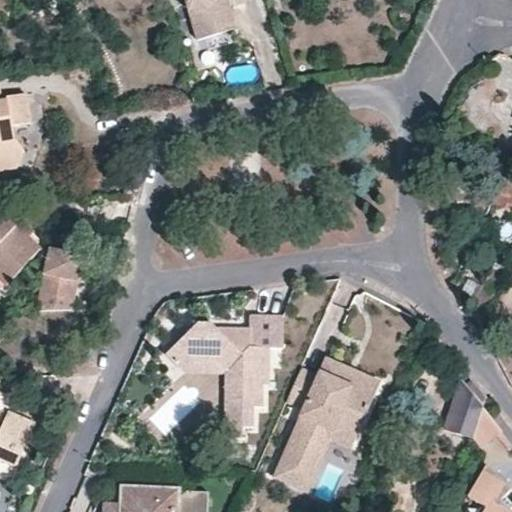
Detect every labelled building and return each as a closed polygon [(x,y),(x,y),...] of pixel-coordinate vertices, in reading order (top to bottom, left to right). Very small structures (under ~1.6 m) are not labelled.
[(186,0),(199,42),(222,36),(213,7),(228,2),(230,1),(229,0),(186,0)] [(228,2),(213,7),(222,36),(237,31),(228,2)] [(31,130),(27,101),(9,103),(9,108),(5,109),(0,78),(0,177),(16,175),(26,157),(18,146),(16,133),(31,130)] [(509,211),(511,205),(511,179),(505,176),(492,202),(509,211)] [(447,202),(469,202),(469,184),(448,184),(447,202)] [(20,218),(10,220),(38,245),(43,239),(20,218)] [(0,277),(10,286),(43,250),(38,245),(10,220),(0,220),(0,277)] [(49,246),(35,310),(73,308),(83,254),(49,246)] [(198,363),(218,362),(230,373),(231,401),(232,441),(248,441),(248,430),(257,430),(257,408),(265,408),(265,385),(271,385),(271,350),(284,349),(284,318),(254,318),(254,331),(221,331),(217,325),(203,325),(170,355),(186,374),(198,363)] [(375,392),(378,384),(326,360),(320,375),(336,382),(347,387),(350,381),(375,392)] [(198,363),(186,374),(230,373),(218,362),(198,363)] [(298,373),(287,399),(306,407),(283,462),(314,477),(330,438),(335,427),(355,436),(375,392),(350,381),(347,387),(345,390),(335,386),(336,382),(320,375),(317,381),(298,373)] [(454,435),(471,439),(482,406),(458,380),(440,442),(450,444),(454,435)] [(501,429),(482,406),(471,439),(475,441),(480,448),(501,429)] [(0,455),(16,463),(32,427),(7,415),(0,432),(0,455)] [(335,427),(330,438),(351,448),(355,436),(335,427)] [(16,463),(0,455),(0,464),(14,471),(16,463)] [(511,511),(511,509),(510,511),(506,511),(498,507),(511,484),(511,469),(489,455),(469,487),(488,498),(483,507),(489,510),(488,511),(511,511)] [(283,462),(278,474),(309,488),(314,477),(283,462)] [(206,511),(208,492),(105,487),(103,511),(206,511)]
